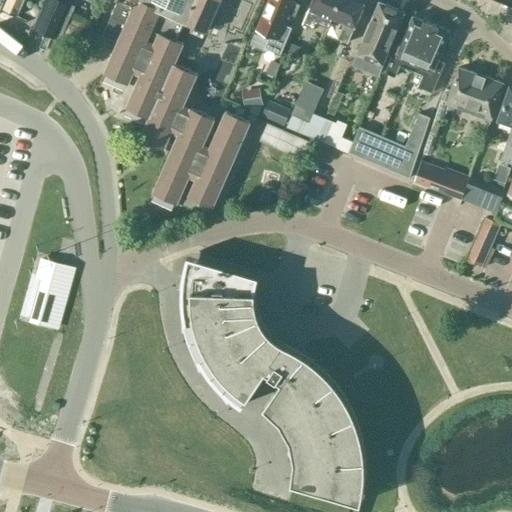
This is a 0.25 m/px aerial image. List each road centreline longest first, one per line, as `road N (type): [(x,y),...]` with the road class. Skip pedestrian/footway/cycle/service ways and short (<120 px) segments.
road 1 (residential): [(511,307),(284,222),(232,227),(145,253),(101,293)]
road 2 (residential): [(101,293),(108,238),(94,134),(54,81),(0,44)]
road 3 (residential): [(49,487),(101,293)]
road 4 (tertiary): [(171,511),(49,487)]
